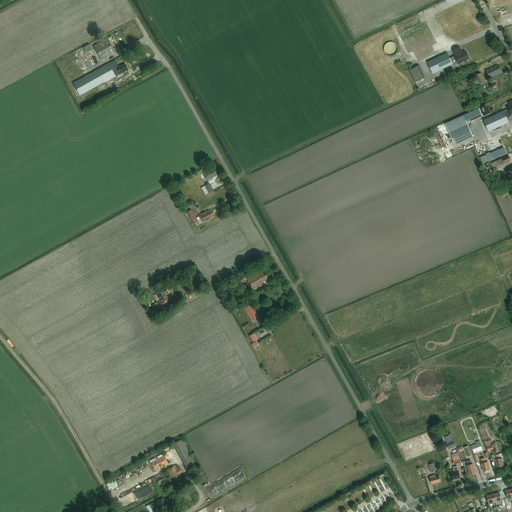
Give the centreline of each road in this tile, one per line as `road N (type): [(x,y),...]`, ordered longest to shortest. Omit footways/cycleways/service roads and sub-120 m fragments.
road 1 (unclassified): [(413,503),(169,70)]
road 2 (track): [(119,511),(57,407),(0,337)]
